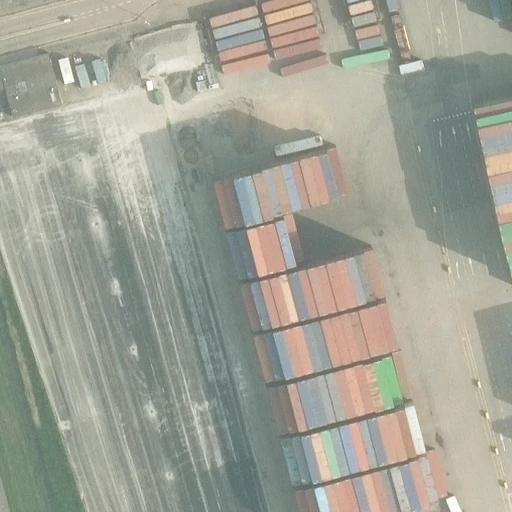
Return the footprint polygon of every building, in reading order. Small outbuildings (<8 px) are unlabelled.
[(263,0),(279,66),(327,55),(314,0),(263,0)] [(511,0),(465,0),(468,13),(511,5),(511,0)] [(0,65),(0,70),(12,118),(61,105),(48,53),(0,65)] [(511,118),(504,120),(507,135),(483,140),(494,199),(511,196),(511,118)] [(374,139),(328,148),(347,239),(357,237),(354,225),(364,223),(368,241),(394,236),(374,139)] [(201,191),(192,193),(196,213),(216,209),(210,176),(198,178),(201,191)] [(459,511),(444,441),(426,445),(427,451),(399,457),(410,511),(459,511)] [(476,490),(505,486),(502,464),(473,467),(476,490)]
